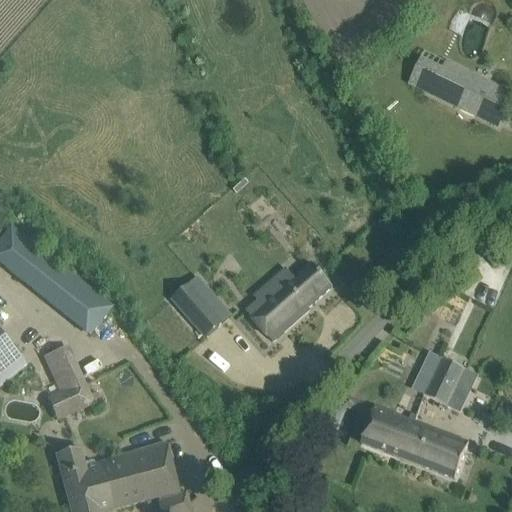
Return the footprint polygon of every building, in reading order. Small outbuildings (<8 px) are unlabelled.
[(432,94),(498,126),(511,97),(511,95),(447,63),(432,94)] [(0,241),(0,264),(89,335),(110,309),(10,229),(0,241)] [(273,344),(310,311),(309,310),(333,289),(312,265),(294,280),(286,271),(272,283),(280,292),(263,307),(259,303),(247,314),(273,344)] [(206,339),(224,324),(203,300),(209,294),(197,280),(173,301),(206,339)] [(0,336),(0,385),(24,366),(0,336)] [(93,405),(69,349),(49,357),(64,390),(60,392),(70,415),(93,405)] [(432,355),(423,374),(432,379),(441,359),(432,355)] [(432,379),(423,397),(448,409),(466,371),(441,359),(432,379)] [(361,445),(402,460),(413,431),(415,424),(375,409),(361,445)] [(413,431),(402,460),(456,481),(470,444),(415,424),(413,431)] [(54,455),(69,511),(111,511),(157,500),(158,501),(156,502),(159,511),(191,511),(185,492),(178,494),(165,443),(85,464),(81,447),(54,455)]
